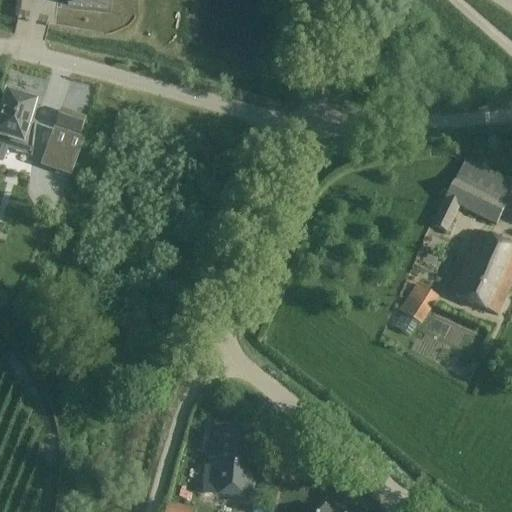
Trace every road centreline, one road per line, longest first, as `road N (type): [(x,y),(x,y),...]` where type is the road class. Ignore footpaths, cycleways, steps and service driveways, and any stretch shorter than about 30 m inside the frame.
road 1 (unclassified): [(300,123),(0,50)]
road 2 (unclassified): [(423,511),(209,349)]
road 3 (unclassified): [(209,349),(300,123)]
road 4 (unclassified): [(511,115),(300,123)]
road 5 (unclassified): [(151,511),(173,430),(209,349)]
road 6 (unclassified): [(300,123),(322,46),(318,0)]
